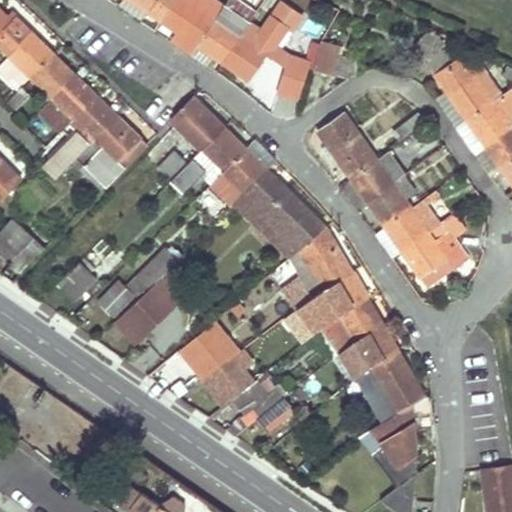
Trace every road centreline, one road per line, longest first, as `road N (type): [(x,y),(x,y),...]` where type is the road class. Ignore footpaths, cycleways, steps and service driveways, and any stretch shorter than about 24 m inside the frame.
road 1 (residential): [(432,330),(490,294),(506,235),(497,201),(423,99),(396,82),(364,80),(282,142)]
road 2 (secondary): [(0,311),(290,511)]
road 3 (residential): [(83,0),(213,83),(282,142)]
road 4 (residential): [(282,142),(432,330)]
road 5 (residential): [(432,330),(449,382),(446,511)]
